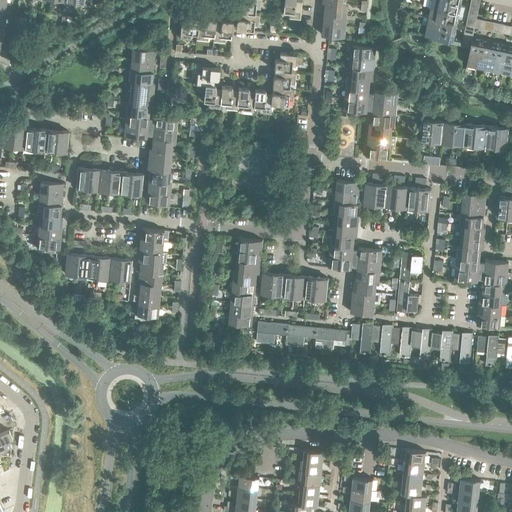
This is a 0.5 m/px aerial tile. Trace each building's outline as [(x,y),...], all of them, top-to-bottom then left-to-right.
[(255,12),(255,7),(259,7),(259,0),(242,0),(241,0),(239,1),(238,2),(237,11),(241,12),(241,11),(255,12)] [(283,0),(284,1),(283,8),(283,11),(289,11),(289,15),(299,17),(301,0),(283,0)] [(452,2),(440,0),(431,0),(430,7),(451,11),(457,13),(459,4),(452,2)] [(346,3),(325,1),(324,12),(345,14),(346,3)] [(451,11),(430,7),(429,16),(449,20),(455,21),(457,13),(451,11)] [(241,11),(241,12),(241,17),(239,17),(237,17),(236,19),(235,28),(253,29),(254,23),(258,24),(259,12),(255,12),(241,11)] [(345,14),(324,12),(323,23),(344,25),(345,14)] [(198,20),(199,16),(190,15),(188,15),(188,17),(187,19),(181,18),(179,35),(190,37),(191,32),(196,33),(197,33),(198,20)] [(197,33),(196,33),(196,37),(197,37),(207,38),(207,34),(213,35),(215,21),(215,22),(216,17),(207,16),(205,17),(204,19),(204,20),(198,20),(197,33)] [(429,16),(427,25),(447,29),(453,30),(455,21),(449,20),(429,16)] [(213,35),(213,39),(214,39),(224,40),(224,36),(230,36),(232,19),(224,18),(222,19),(221,20),(221,22),(215,22),(215,21),(213,35)] [(344,25),(323,23),(322,34),(343,36),(344,25)] [(447,29),(427,25),(425,34),(445,38),(452,40),(453,30),(447,29)] [(480,47),(482,39),(472,37),(471,45),(467,64),(476,66),(480,47)] [(491,41),(482,39),(480,47),(476,66),(485,68),(489,49),(491,41)] [(489,49),(485,68),(494,70),(498,51),(499,43),(491,41),(489,49)] [(352,55),(375,57),(376,46),(351,43),(350,47),(353,47),(352,55)] [(508,45),(499,43),(498,51),(494,70),(503,71),(506,53),(508,45)] [(506,53),(503,71),(511,73),(511,70),(511,45),(508,45),(506,53)] [(132,47),(131,58),(154,60),(155,49),(132,47)] [(291,70),(291,64),(296,64),(297,54),(279,52),(279,58),(277,58),(275,58),(274,60),(273,69),(278,69),(291,70)] [(349,62),(349,65),(374,68),(375,57),(352,55),(351,62),(349,62)] [(154,60),(131,58),(130,69),(153,71),(154,60)] [(219,67),(210,66),(203,66),(202,65),(201,72),(197,71),(196,82),(213,84),(213,83),(214,78),(216,78),(218,77),(218,76),(219,67)] [(374,68),(349,65),(348,69),(351,69),(350,76),(373,78),(374,68)] [(153,71),(130,69),(129,80),(131,80),(151,82),(153,71)] [(278,69),(277,75),(275,74),(274,75),(273,77),(272,85),(276,86),(276,85),(289,87),(289,86),(290,81),(294,81),(295,70),(291,70),(278,69)] [(347,83),(346,87),(369,89),(372,89),(373,78),(350,76),(349,83),(347,83)] [(154,82),(151,82),(131,80),(130,91),(153,93),(154,82)] [(199,91),(204,92),(203,100),(209,101),(209,105),(220,106),(220,102),(221,88),(215,88),(216,86),(215,84),(213,83),(213,84),(196,82),(195,86),(199,91)] [(221,84),(221,88),(220,102),(226,102),(225,106),(237,108),(237,103),(238,90),(232,89),(232,88),(232,86),(230,85),(221,84)] [(272,92),(271,93),(270,102),(271,102),(287,104),(288,97),(292,98),(293,88),(293,87),(289,86),(289,87),(276,85),(276,86),(275,91),(274,91),(272,92)] [(238,86),(238,90),(237,103),(243,104),(242,108),(253,109),(254,105),(253,105),(255,92),(254,92),(249,91),(249,89),(248,87),(247,87),(238,86)] [(255,87),(254,92),(255,92),(253,105),(254,105),(259,106),(259,110),(270,111),(271,102),(270,102),(271,93),(265,93),(266,91),(265,89),(263,88),(255,87)] [(369,89),(346,87),(346,90),(348,90),(348,98),(368,100),(369,89)] [(375,89),(375,92),(374,100),(397,103),(398,92),(375,89)] [(130,91),(129,101),(149,103),(152,104),(153,93),(130,91)] [(368,100),(348,98),(347,105),(345,105),(344,108),(367,111),(368,100)] [(374,100),(373,109),(373,111),(396,113),(397,103),(374,100)] [(126,101),(125,112),(148,114),(149,103),(129,101),(126,101)] [(396,113),(373,111),(371,111),(369,121),(392,124),(395,124),(396,113)] [(148,114),(125,112),(124,123),(147,125),(148,114)] [(155,115),(154,117),(153,126),(176,128),(177,117),(155,115)] [(431,140),(433,119),(422,118),(420,141),(424,141),(424,139),(431,140)] [(444,120),(433,119),(431,140),(438,140),(438,142),(442,143),(444,120)] [(455,121),(444,120),(442,143),(445,143),(446,141),(453,142),(455,121)] [(369,121),(368,132),(391,135),(392,124),(369,121)] [(465,122),(455,121),(453,142),(460,142),(460,145),(463,145),(465,122)] [(476,123),(465,122),(463,145),(467,145),(467,143),(474,144),(476,123)] [(147,125),(124,123),(123,134),(146,136),(147,125)] [(476,123),(474,144),(481,144),(481,147),(485,147),(487,124),(476,123)] [(12,145),(14,125),(3,124),(1,144),(12,145)] [(498,125),(487,124),(485,147),(488,147),(489,145),(496,146),(498,125)] [(25,126),(14,125),(12,145),(23,146),(25,126)] [(509,127),(498,125),(496,146),(503,147),(503,149),(507,149),(509,127)] [(36,127),(25,126),(23,146),(34,147),(36,127)] [(153,126),(152,136),(175,139),(176,128),(153,126)] [(36,127),(34,147),(44,148),(47,128),(36,127)] [(47,128),(44,148),(55,150),(57,129),(47,128)] [(57,129),(55,150),(66,151),(68,130),(57,129)] [(391,135),(368,132),(367,143),(390,145),(391,135)] [(175,139),(152,136),(151,147),(172,149),(174,149),(175,139)] [(390,145),(367,143),(366,154),(389,156),(390,145)] [(149,147),(148,158),(170,160),(172,149),(151,147),(149,147)] [(430,155),(429,163),(440,164),(440,156),(430,155)] [(170,160),(148,158),(147,168),(149,169),(169,171),(170,160)] [(86,187),(88,167),(77,166),(75,186),(86,187)] [(99,168),(88,167),(86,187),(97,188),(99,168)] [(99,168),(97,188),(108,190),(110,169),(99,168)] [(110,169),(108,190),(119,191),(121,170),(110,169)] [(149,169),(148,179),(171,182),(172,171),(169,171),(149,169)] [(121,170),(119,191),(129,192),(132,171),(121,170)] [(143,172),(132,171),(129,192),(140,193),(143,172)] [(337,178),(336,189),(359,192),(360,181),(337,178)] [(171,182),(148,179),(147,190),(170,192),(171,182)] [(40,180),(39,191),(62,193),(63,182),(40,180)] [(375,203),(377,182),(366,181),(364,204),(368,204),(368,202),(375,203)] [(388,183),(377,182),(375,203),(382,204),(382,206),(386,206),(388,183)] [(399,185),(388,183),(386,206),(389,206),(389,204),(397,205),(399,185)] [(409,186),(399,185),(397,205),(404,206),(404,208),(407,208),(409,186)] [(409,186),(407,208),(411,209),(411,206),(418,207),(420,187),(409,186)] [(420,187),(418,207),(425,208),(425,210),(429,210),(431,188),(420,187)] [(359,192),(336,189),(335,200),(358,203),(359,192)] [(170,192),(147,190),(146,201),(169,203),(170,192)] [(62,193),(39,191),(38,202),(61,204),(62,193)] [(462,202),(485,204),(486,193),(463,191),(462,202)] [(505,191),(504,195),(499,194),(497,217),(500,218),(501,215),(508,216),(510,196),(510,192),(505,191)] [(358,203),(335,200),(334,211),(336,211),(357,213),(358,203)] [(61,204),(38,202),(37,212),(39,213),(60,215),(61,204)] [(462,202),(461,213),(484,215),(485,204),(462,202)] [(359,213),(357,213),(336,211),(335,222),(358,224),(359,213)] [(39,213),(38,223),(61,226),(62,215),(60,215),(39,213)] [(484,215),(461,213),(460,223),(462,224),(483,226),(484,215)] [(442,222),(439,221),(438,221),(437,232),(446,233),(447,223),(447,222),(442,222)] [(358,224),(335,222),(334,233),(355,235),(357,235),(358,224)] [(38,223),(37,234),(60,236),(61,226),(38,223)] [(462,224),(461,234),(484,237),(485,226),(483,226),(462,224)] [(140,238),(163,240),(164,229),(166,230),(166,229),(141,227),(140,238)] [(355,235),(334,233),(332,232),(331,243),(353,245),(355,235)] [(60,236),(37,234),(36,245),(59,247),(60,236)] [(484,237),(461,234),(460,245),(481,247),(483,247),(484,237)] [(239,248),(262,250),(263,239),(237,236),(237,237),(240,237),(239,248)] [(140,238),(138,248),(161,251),(163,240),(140,238)] [(353,245),(331,243),(330,254),(352,256),(353,245)] [(458,245),(457,256),(480,258),(481,247),(460,245),(458,245)] [(358,257),(381,259),(382,248),(360,246),(358,257)] [(161,251),(138,248),(137,259),(140,259),(160,261),(161,251)] [(262,250),(239,248),(238,258),(261,261),(262,250)] [(410,251),(407,250),(403,250),(400,280),(410,280),(411,269),(421,270),(423,254),(410,253),(410,251)] [(75,273),(77,252),(66,251),(64,272),(75,273)] [(77,252),(75,273),(86,274),(88,254),(77,252)] [(97,275),(99,255),(88,254),(86,274),(97,275)] [(352,256),(330,254),(329,265),(351,267),(352,256)] [(110,256),(99,255),(97,275),(108,276),(110,256)] [(121,257),(110,256),(108,276),(118,277),(121,257)] [(457,256),(456,266),(479,269),(480,258),(457,256)] [(121,257),(118,277),(129,278),(132,258),(121,257)] [(358,257),(357,268),(379,270),(381,259),(358,257)] [(261,261),(238,258),(236,269),(257,271),(259,271),(261,261)] [(506,260),(486,258),(485,269),(505,271),(506,260)] [(163,262),(160,261),(140,259),(139,270),(162,272),(163,262)] [(479,269),(456,266),(455,277),(478,280),(479,269)] [(356,278),(377,280),(378,280),(379,270),(357,268),(356,278)] [(234,269),(233,280),(256,282),(257,271),(236,269),(234,269)] [(485,269),(484,280),(504,282),(505,271),(485,269)] [(162,272),(139,270),(138,281),(161,283),(162,272)] [(272,292),(274,272),(263,271),(261,291),(272,292)] [(274,272),(272,292),(283,293),(285,273),(274,272)] [(285,273),(283,293),(294,294),(296,274),(285,273)] [(307,275),(296,274),(294,294),(305,295),(307,275)] [(317,276),(307,275),(305,295),(315,296),(317,276)] [(317,276),(315,296),(326,298),(328,277),(317,276)] [(354,278),(353,289),(376,291),(377,280),(356,278),(354,278)] [(256,282),(233,280),(232,290),(255,293),(256,282)] [(410,280),(400,280),(397,309),(404,310),(404,308),(417,309),(419,293),(408,292),(410,280)] [(484,280),(482,291),(503,293),(504,282),(484,280)] [(138,281),(137,292),(160,294),(161,283),(138,281)] [(353,289),(352,299),(375,302),(376,291),(353,289)] [(255,293),(232,290),(231,301),(254,303),(255,293)] [(503,293),(482,291),(480,290),(479,301),(502,304),(503,293)] [(137,292),(136,302),(159,305),(160,294),(137,292)] [(375,302),(352,299),(351,311),(373,313),(375,302)] [(231,301),(230,312),(253,314),(254,303),(231,301)] [(479,301),(478,312),(480,312),(501,314),(502,304),(479,301)] [(159,305),(136,302),(134,313),(132,313),(158,316),(159,305)] [(253,314),(230,312),(229,323),(252,325),(253,314)] [(504,315),(501,314),(480,312),(479,323),(503,326),(504,315)] [(287,333),(288,323),(258,320),(256,340),(274,342),(275,332),(287,333)] [(373,324),(373,322),(366,321),(365,323),(352,322),(351,337),(361,339),(360,350),(370,351),(371,339),(373,324)] [(316,336),(317,326),(288,323),(287,333),(286,343),(304,345),(305,334),(316,336)] [(392,326),(393,326),(393,324),(385,323),(385,325),(373,324),(371,339),(381,340),(380,352),(390,353),(391,341),(392,326)] [(412,328),(413,328),(413,326),(405,325),(405,327),(393,326),(392,326),(391,341),(401,342),(400,354),(410,355),(411,343),(412,328)] [(333,348),(334,337),(346,338),(347,329),(317,326),(316,336),(315,346),(333,348)] [(432,330),(433,328),(425,327),(425,329),(413,328),(412,328),(411,343),(421,344),(420,356),(430,357),(431,345),(432,330)] [(452,332),(453,330),(445,329),(445,331),(432,330),(431,345),(441,346),(440,358),(450,359),(451,347),(452,332)] [(469,361),(472,334),(472,332),(465,331),(465,333),(452,332),(451,347),(461,348),(460,360),(469,361)] [(498,336),(499,336),(499,334),(491,333),(491,335),(478,334),(477,350),(487,351),(486,363),(496,364),(497,352),(498,336)] [(511,335),(511,337),(499,336),(498,336),(497,352),(507,353),(506,365),(511,365),(511,335)] [(9,429),(0,432),(0,457),(0,458),(0,457),(0,449),(11,444),(9,439),(12,437),(9,429)] [(305,448),(304,459),(323,461),(325,450),(305,448)] [(407,448),(405,459),(425,461),(426,450),(407,448)] [(304,459),(303,470),(322,472),(323,461),(304,459)] [(425,461),(405,459),(404,470),(424,472),(425,461)] [(303,470),(301,480),(321,482),(322,472),(303,470)] [(424,472),(404,470),(403,481),(422,483),(424,472)] [(240,473),(239,484),(259,486),(260,475),(240,473)] [(354,475),(352,486),(372,488),(373,478),(354,475)] [(461,477),(460,488),(479,490),(480,479),(461,477)] [(301,480),(300,491),(319,494),(321,482),(301,480)] [(422,483),(403,481),(402,492),(407,492),(421,493),(422,483)] [(259,486),(239,484),(238,495),(257,497),(259,486)] [(352,486),(351,497),(371,499),(372,488),(352,486)] [(479,490),(460,488),(458,498),(478,501),(479,490)] [(300,491),(299,502),(312,504),(318,505),(319,494),(300,491)] [(407,492),(406,503),(426,505),(427,494),(421,493),(407,492)] [(238,495),(236,506),(256,508),(257,497),(238,495)] [(351,497),(350,508),(370,510),(371,499),(351,497)] [(458,498),(457,509),(477,511),(478,501),(458,498)] [(311,511),(312,504),(299,502),(293,501),(291,511),(311,511)] [(406,503),(405,511),(424,511),(426,505),(406,503)]
